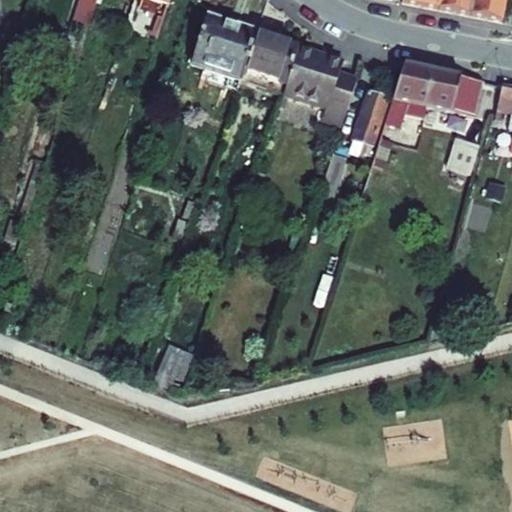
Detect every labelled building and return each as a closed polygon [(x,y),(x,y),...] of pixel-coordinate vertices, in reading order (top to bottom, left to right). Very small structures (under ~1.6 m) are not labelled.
[(79,0),(69,33),(79,36),(90,0),(132,0),(161,9),(164,0),(79,0)] [(506,0),(402,0),(401,4),(502,24),(506,0)] [(330,79),(334,69),(196,20),(189,35),(179,68),(272,100),(269,106),(313,118),(310,127),(335,134),(349,84),(330,79)] [(393,122),(464,135),(479,89),(393,73),(362,170),(373,175),(385,136),(390,137),(393,122)] [(511,95),(497,93),(486,124),(496,128),(489,156),(511,162),(511,95)] [(376,103),(357,97),(342,145),(355,149),(351,157),(359,159),(376,103)] [(451,143),(439,173),(464,182),(475,152),(451,143)] [(328,160),(317,198),(329,202),(341,163),(328,160)] [(172,346),(159,382),(184,391),(197,355),(172,346)]
